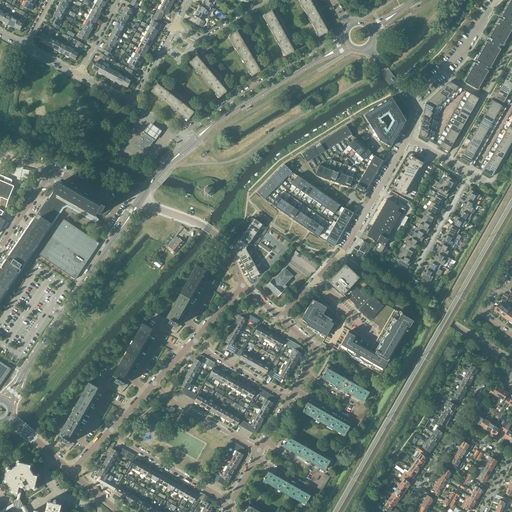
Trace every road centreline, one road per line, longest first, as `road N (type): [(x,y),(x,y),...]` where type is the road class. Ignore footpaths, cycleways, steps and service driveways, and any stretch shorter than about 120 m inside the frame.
road 1 (tertiary): [(5,401),(140,200)]
road 2 (residential): [(314,281),(343,251),(407,137)]
road 3 (tertiary): [(188,145),(324,56)]
road 4 (residential): [(291,389),(347,421),(355,407),(300,371)]
road 5 (residential): [(254,459),(308,490),(318,472),(263,441)]
road 6 (residential): [(242,286),(219,237),(140,200)]
road 7 (residential): [(230,502),(110,429)]
road 8 (residential): [(495,0),(448,65),(408,101)]
road 9 (residential): [(259,450),(153,383)]
